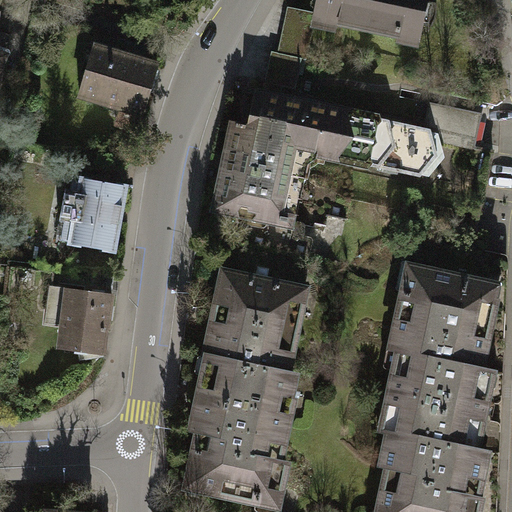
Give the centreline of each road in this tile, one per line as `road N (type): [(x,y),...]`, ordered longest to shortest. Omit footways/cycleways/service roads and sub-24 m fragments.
road 1 (residential): [(238,0),(194,80),(176,139),(132,445)]
road 2 (residential): [(132,445),(0,451)]
